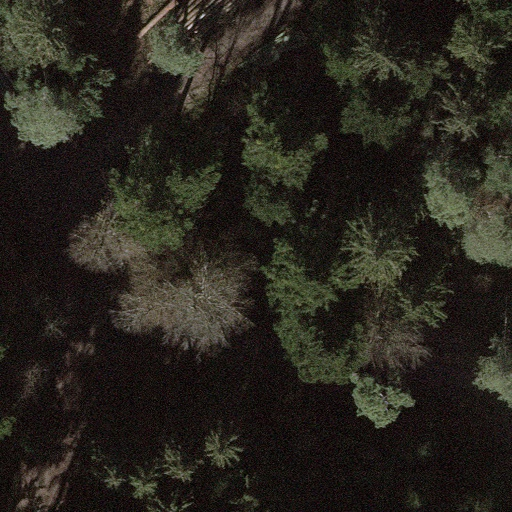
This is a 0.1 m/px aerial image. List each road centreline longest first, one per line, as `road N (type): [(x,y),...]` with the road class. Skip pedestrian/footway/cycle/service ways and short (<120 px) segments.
road 1 (track): [(100,345),(378,365),(511,388)]
road 2 (track): [(17,511),(100,345),(42,198)]
road 3 (track): [(42,198),(295,0)]
